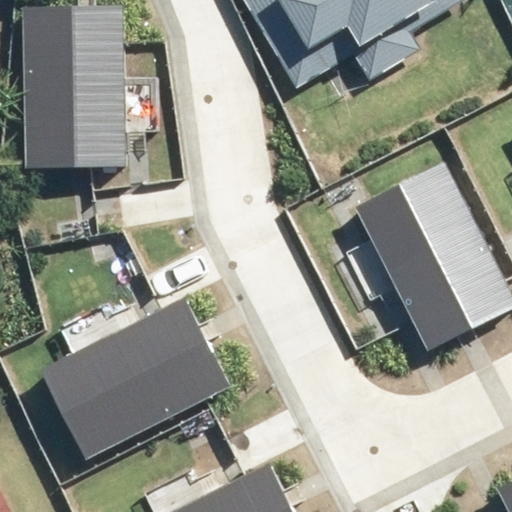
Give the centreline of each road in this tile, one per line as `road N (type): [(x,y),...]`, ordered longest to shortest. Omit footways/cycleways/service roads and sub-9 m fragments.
road 1 (residential): [(203,0),(254,237),(358,447)]
road 2 (residential): [(358,447),(511,373)]
